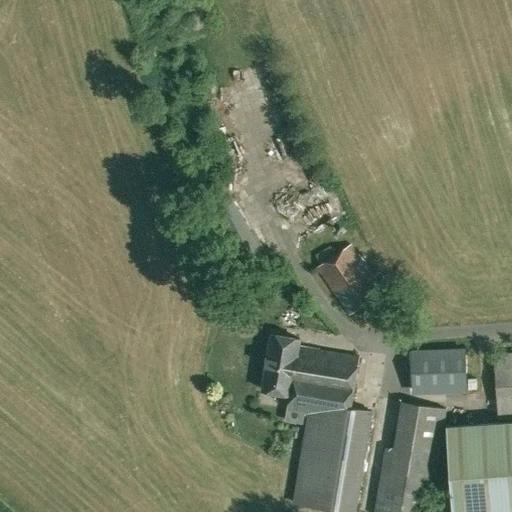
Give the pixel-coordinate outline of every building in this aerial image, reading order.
[(290,107),(277,108),(278,133),(291,132),(290,107)] [(351,315),(384,292),(351,244),(317,267),(351,315)] [(328,348),(329,333),(309,333),(309,347),(328,348)] [(301,339),(272,334),(263,390),(290,394),(285,421),(302,424),(305,411),(309,412),(351,408),(360,356),(300,346),(301,339)] [(421,348),(422,360),(436,359),(436,347),(421,348)] [(511,416),(511,352),(495,354),(499,418),(511,416)] [(428,511),(446,408),(403,400),(395,448),(386,446),(375,511),(428,511)] [(351,408),(309,412),(294,502),(352,511),(355,511),(373,411),(351,408)] [(511,511),(511,421),(447,426),(452,511),(511,511)]
